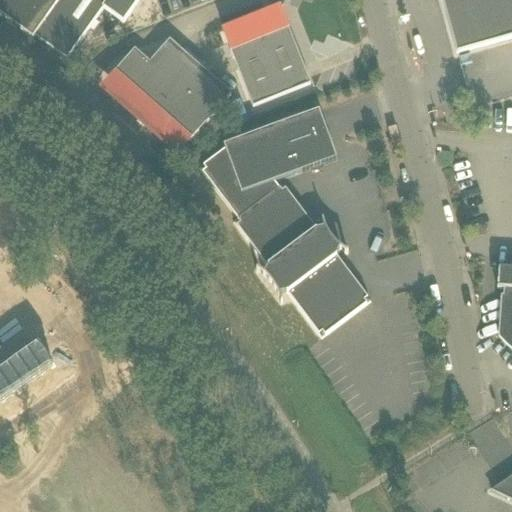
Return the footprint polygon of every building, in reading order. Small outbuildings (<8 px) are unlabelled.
[(0,0),(0,17),(5,22),(33,41),(35,39),(67,62),(103,11),(123,25),(141,0),(0,0)] [(511,0),(441,0),(457,56),(511,40),(511,0)] [(307,77),(281,13),(267,18),(242,28),(249,45),(230,52),(235,65),(253,110),(311,87),(307,77)] [(232,97),(170,43),(150,65),(135,52),(114,76),(144,103),(132,116),(164,144),(175,131),(190,144),(232,97)] [(268,282),(269,283),(272,287),(332,242),(330,239),(329,236),(327,233),(326,230),(317,232),(283,187),(280,183),(336,163),(319,114),(224,150),(225,153),(199,172),(238,222),(234,225),(268,270),(264,278),(268,282)] [(275,291),(278,295),(279,297),(288,296),(322,341),(371,304),(337,259),(342,251),(339,249),(337,247),(333,243),(332,242),(272,287),(275,291)] [(511,347),(511,271),(499,270),(497,290),(506,291),(503,339),(511,347)] [(43,336),(0,366),(0,404),(53,368),(44,355),(53,350),(43,336)] [(511,478),(491,493),(511,503),(511,478)]
